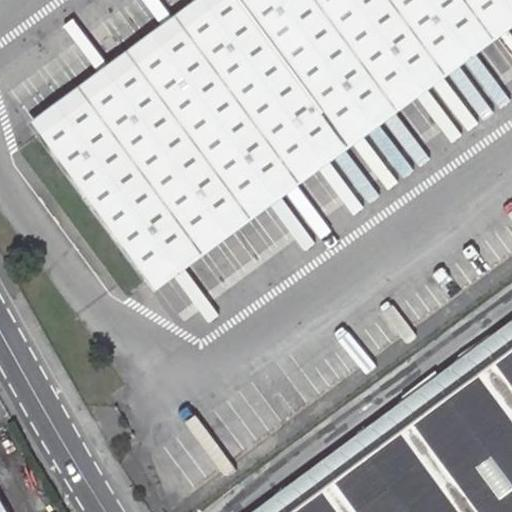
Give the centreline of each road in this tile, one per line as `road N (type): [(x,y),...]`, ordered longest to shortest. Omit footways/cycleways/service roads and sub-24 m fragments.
road 1 (unknown): [(0,181),(121,344),(165,372),(201,382),(511,160)]
road 2 (unknown): [(267,511),(511,318)]
road 3 (unclassified): [(109,511),(0,327)]
